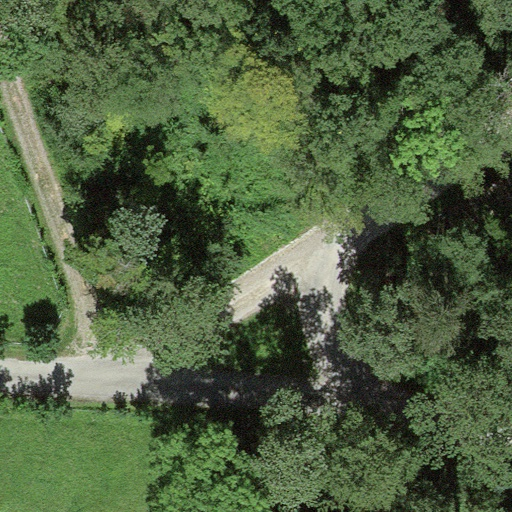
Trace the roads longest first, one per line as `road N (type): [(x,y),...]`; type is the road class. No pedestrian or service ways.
road 1 (track): [(356,409),(327,332),(319,262),(238,304),(109,399),(0,72)]
road 2 (unclassified): [(511,455),(356,409),(0,389)]
road 3 (track): [(319,262),(511,132)]
